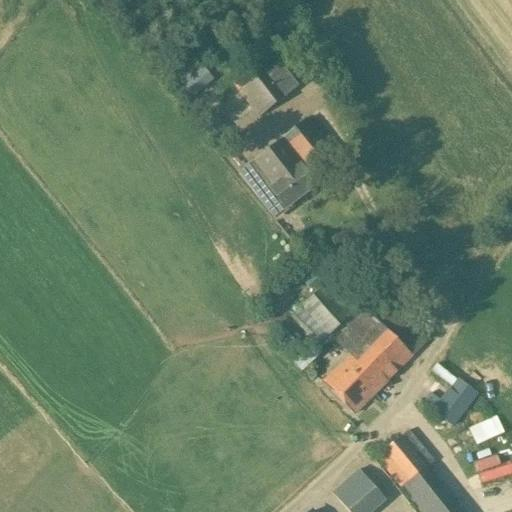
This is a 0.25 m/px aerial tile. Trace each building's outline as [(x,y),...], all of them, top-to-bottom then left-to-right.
[(278,60),(277,61),(271,52),(249,70),(242,61),(228,73),(241,89),(238,92),(258,117),(298,86),(278,60)] [(187,103),(213,81),(198,62),(171,84),(187,103)] [(308,170),(310,169),(332,150),(306,118),(281,138),(282,138),(238,171),(275,220),(288,211),(286,209),(316,186),(301,167),(304,165),(308,170)] [(350,316),(324,286),(292,315),(311,335),(308,337),(317,347),(328,336),(350,316)] [(334,341),(349,355),(322,382),(354,414),(381,387),(382,388),(414,357),(426,345),(412,331),(392,311),(378,322),(366,309),(334,341)] [(295,343),(283,331),(276,338),(288,350),(295,343)] [(442,402),(430,392),(421,403),(452,427),(478,394),(458,380),(442,402)] [(495,417),(469,428),(476,444),(502,433),(495,417)] [(460,511),(426,468),(434,461),(409,430),(375,457),(400,488),(419,511),(460,511)] [(373,511),(386,501),(358,470),(332,493),(348,511),(373,511)]
